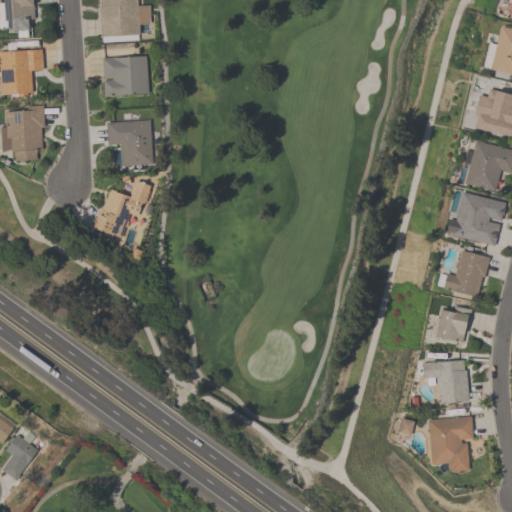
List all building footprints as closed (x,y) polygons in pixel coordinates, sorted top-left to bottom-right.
[(31,0),(33,19),(27,19),(27,29),(8,30),(7,20),(6,20),(6,28),(0,28),(0,3),(2,3),(2,0),(31,0)] [(148,24),(138,24),(138,28),(139,28),(139,34),(137,34),(137,40),(101,42),(101,37),(99,37),(98,6),(99,6),(99,0),(136,0),(136,6),(148,5),(148,24)] [(511,74),(507,73),(506,79),(493,76),(494,70),(481,67),(487,42),(495,44),(499,26),(511,29),(511,74)] [(0,51),(40,49),(41,69),(39,69),(39,70),(29,71),(30,92),(26,92),(26,96),(9,97),(9,96),(1,96),(1,94),(0,94),(0,51)] [(100,58),(144,55),(146,93),(113,95),(113,96),(103,96),(102,80),(111,80),(111,78),(101,79),(100,58)] [(511,137),(473,128),(476,115),(473,114),(478,95),(485,97),(487,88),(511,94),(511,137)] [(41,105),(42,127),(39,127),(41,150),(35,150),(35,159),(13,160),(13,152),(10,152),(10,149),(0,150),(0,126),(5,126),(4,112),(25,110),(24,106),(41,105)] [(106,144),(105,122),(148,120),(150,164),(119,166),(118,144),(106,144)] [(511,149),(511,165),(510,172),(499,169),(493,191),(462,182),(474,139),(511,149)] [(108,189),(129,196),(134,180),(149,185),(143,203),(141,202),(136,216),(128,213),(125,221),(127,221),(125,227),(123,226),(119,237),(91,228),(96,214),(97,214),(99,209),(101,210),(108,189)] [(492,246),(450,235),(451,233),(445,231),(448,219),(454,220),(461,192),(503,202),(502,207),(503,208),(502,215),(500,215),(499,220),(488,217),(487,221),(498,224),(492,246)] [(488,257),(483,277),(480,276),(475,297),(441,289),(445,273),(453,275),(459,250),(488,257)] [(433,336),(439,309),(451,312),(452,306),(470,309),(468,316),(466,316),(461,342),(433,336)] [(421,362),(438,361),(438,362),(461,360),(462,370),(464,370),(467,400),(438,402),(437,391),(436,391),(434,377),(422,378),(421,362)] [(467,470),(449,471),(449,468),(446,468),(446,463),(429,464),(426,420),(470,416),(471,438),(459,439),(460,443),(465,442),(467,470)] [(0,420),(11,428),(0,441),(0,420)] [(0,469),(10,455),(3,449),(14,434),(35,450),(13,480),(0,469)]
